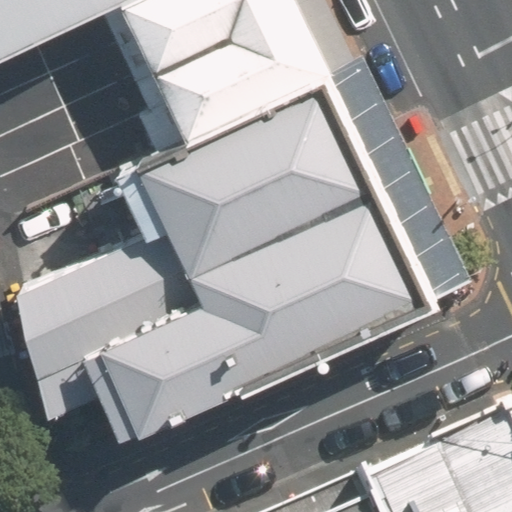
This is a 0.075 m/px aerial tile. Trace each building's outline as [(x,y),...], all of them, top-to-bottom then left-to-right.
[(0,0),(0,51),(108,0),(0,0)] [(308,0),(138,0),(200,130),(339,64),(308,0)] [(355,96),(339,64),(200,130),(140,158),(169,220),(37,284),(51,367),(113,341),(151,419),(443,281),(355,96)] [(511,511),(511,430),(505,416),(363,479),(377,511),(511,511)] [(377,511),(363,479),(288,511),(377,511)]
